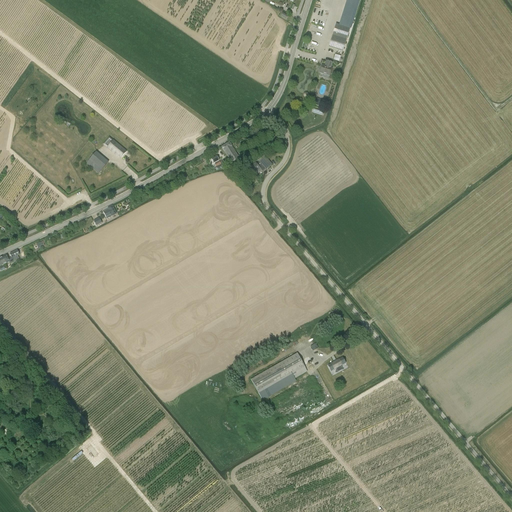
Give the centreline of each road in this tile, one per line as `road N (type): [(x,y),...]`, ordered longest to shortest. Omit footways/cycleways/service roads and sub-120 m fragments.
road 1 (unclassified): [(511,502),(267,208),(265,182),(287,152),(267,111)]
road 2 (secondary): [(0,254),(134,191),(267,111)]
